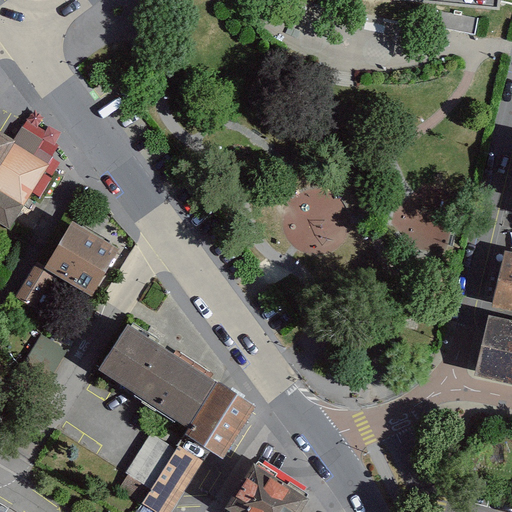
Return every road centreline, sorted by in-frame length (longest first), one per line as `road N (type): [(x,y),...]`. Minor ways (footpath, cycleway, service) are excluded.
road 1 (residential): [(0,460),(23,451),(160,234)]
road 2 (residential): [(450,383),(511,122)]
road 3 (residential): [(20,42),(160,234)]
road 4 (residential): [(160,234),(274,384)]
road 5 (residential): [(317,440),(390,417),(450,383)]
